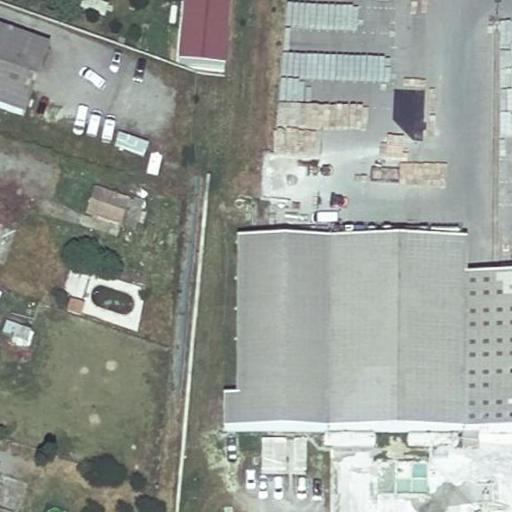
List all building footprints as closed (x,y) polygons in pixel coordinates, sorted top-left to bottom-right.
[(233,0),(185,0),(180,57),(228,61),(233,0)] [(0,108),(20,115),(32,80),(45,45),(0,28),(0,108)] [(455,160),(453,89),(300,93),(300,114),(351,113),(352,162),(455,160)] [(119,131),(115,145),(144,155),(149,142),(119,131)] [(87,213),(104,219),(121,225),(128,203),(95,191),(87,213)] [(128,203),(121,225),(135,229),(142,207),(128,203)] [(224,398),(224,431),(511,432),(511,275),(463,275),(464,240),(238,240),(239,398),(224,398)] [(84,302),(71,299),(68,310),(81,314),(84,302)] [(4,332),(26,340),(30,329),(7,322),(4,332)]
